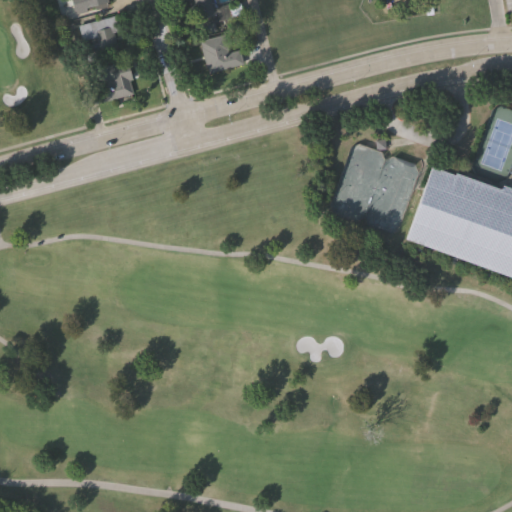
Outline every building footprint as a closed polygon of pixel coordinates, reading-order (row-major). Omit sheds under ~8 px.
[(108,0),(110,5),(74,14),(70,0),(108,0)] [(210,0),(212,7),(225,4),(228,17),(193,26),(185,0),(210,0)] [(117,52),(84,61),(81,47),(96,43),(94,36),(80,40),(76,25),(115,16),(118,30),(112,32),(117,52)] [(227,52),(238,49),(242,64),(206,74),(197,42),(222,35),(227,52)] [(132,93),(82,106),(78,89),(86,87),(82,73),(124,62),(132,93)] [(511,275),(407,237),(433,164),(456,173),(457,171),(502,187),(504,182),(511,184),(511,275)]
